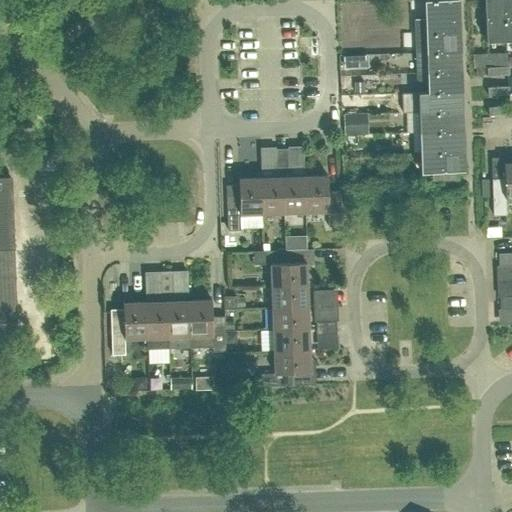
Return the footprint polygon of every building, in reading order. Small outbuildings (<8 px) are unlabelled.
[(442,31),(442,19),(458,18),(457,0),(423,0),(424,18),(415,18),(415,31),(442,31)] [(506,39),(504,2),(504,0),(483,0),(485,40),(506,39)] [(442,31),(458,30),(458,18),(442,19),(442,31)] [(459,50),(458,30),(442,31),(415,31),(416,51),(453,50),(459,50)] [(459,50),(453,50),(416,51),(417,71),(453,70),(460,70),(459,50)] [(473,67),(486,66),(486,52),(473,53),(473,67)] [(352,56),(344,57),(345,67),(353,66),(352,56)] [(486,66),(486,75),(495,75),(495,66),(486,66)] [(460,70),(453,70),(417,71),(417,91),(454,90),(461,90),(460,70)] [(487,95),(496,95),(495,86),(487,86),(487,95)] [(461,90),(454,90),(417,91),(418,111),(461,110),(461,90)] [(488,106),(488,115),(496,115),(496,106),(488,106)] [(50,108),(34,109),(26,109),(27,119),(51,118),(50,108)] [(407,132),(419,131),(456,130),(462,130),(461,110),(418,111),(406,112),(404,115),(404,128),(407,132)] [(368,113),(344,114),(345,135),(369,134),(368,113)] [(462,130),(456,130),(419,131),(420,151),(456,150),(463,150),(462,130)] [(287,148),(275,149),(276,158),(288,158),(287,148)] [(463,150),(456,150),(420,151),(420,172),(431,171),(432,180),(457,179),(457,170),(463,170),(463,150)] [(36,153),(36,170),(52,169),(52,153),(36,153)] [(282,168),(283,212),(305,211),(304,175),(292,176),(292,174),(288,170),(288,158),(276,158),(276,168),(282,168)] [(505,198),(511,197),(511,162),(503,162),(504,178),(491,178),(493,215),(505,214),(505,198)] [(261,177),(262,213),(283,212),(282,168),(276,168),(270,169),(271,177),(261,177)] [(341,226),(340,214),(340,197),(327,198),(327,175),(304,175),(305,211),(327,210),(328,226),(341,226)] [(16,278),(16,277),(14,277),(13,249),(15,249),(15,248),(13,248),(12,239),(12,230),(14,230),(14,229),(12,229),(12,211),(14,211),(14,210),(12,210),(11,192),(13,192),(13,190),(11,190),(11,177),(0,177),(0,320),(16,320),(14,286),(11,286),(10,278),(16,278)] [(238,178),(238,184),(226,185),(227,230),(240,229),(239,213),(262,213),(261,177),(238,178)] [(294,236),(285,236),(285,249),(294,249),(294,236)] [(301,249),(253,251),(254,264),(270,263),(271,285),(306,284),(305,261),(301,262),(301,249)] [(498,253),(498,259),(498,265),(508,264),(508,253),(498,253)] [(136,264),(136,270),(179,269),(179,262),(136,264)] [(172,272),(160,273),(160,283),(172,282),(172,272)] [(190,345),(189,335),(188,300),(178,300),(178,295),(175,292),(172,292),(172,282),(160,283),(160,293),(166,293),(168,346),(190,345)] [(329,311),(328,282),(307,283),(308,311),(329,311)] [(271,285),(271,307),(307,306),(306,284),(271,285)] [(145,301),(146,337),(147,347),(168,346),(166,293),(160,293),(157,294),(155,298),(155,301),(145,301)] [(235,295),(223,296),(223,309),(235,308),(235,295)] [(499,296),(499,302),(500,308),(510,308),(509,296),(499,296)] [(211,316),(211,299),(188,300),(189,335),(190,345),(212,344),(212,350),(225,350),(224,316),(211,316)] [(110,309),(110,320),(112,354),(124,354),(124,338),(146,337),(145,301),(122,302),(122,309),(110,309)] [(307,306),(271,307),(272,328),(308,327),(307,306)] [(316,321),(316,327),(316,333),(326,332),(326,320),(316,321)] [(336,320),(326,320),(326,332),(336,332),(336,320)] [(308,327),(272,328),(273,350),(309,349),(308,327)] [(273,350),(274,373),(258,373),(258,386),(310,384),(309,349),(273,350)] [(190,377),(169,377),(170,389),(170,390),(174,390),(179,390),(191,389),(191,388),(190,377)]
